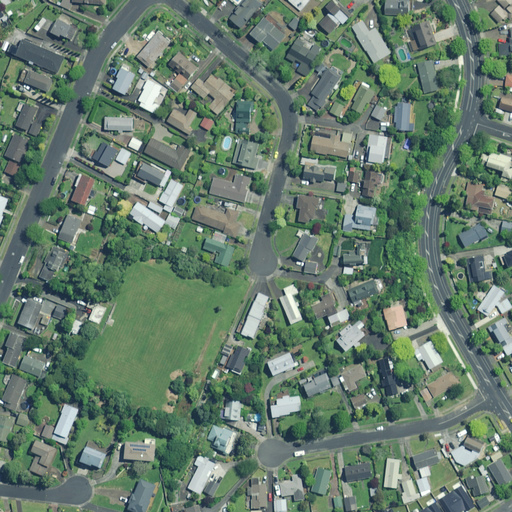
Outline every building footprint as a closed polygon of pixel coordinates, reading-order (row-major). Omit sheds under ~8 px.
[(60,6),(69,10),(73,1),(70,0),(63,0),(62,4),(58,2),(57,4),(60,6)] [(263,3),(258,0),(243,0),(229,18),(241,29),(263,3)] [(288,0),(301,11),(310,0),(288,0)] [(409,16),(409,0),(398,0),(399,1),(386,0),(385,15),(409,16)] [(504,19),(509,24),(511,20),(511,0),(498,0),(498,1),(501,4),(490,14),(499,23),(504,19)] [(349,18),(333,1),(326,8),(331,13),(320,24),(330,34),(342,23),(343,24),(349,18)] [(72,26),(74,23),(70,21),(72,18),(61,13),(51,32),(60,37),(61,35),(72,40),(78,29),(72,26)] [(286,36),(265,18),(250,35),(261,44),(262,41),(273,51),(286,36)] [(301,24),(295,18),(289,25),(295,31),(301,24)] [(370,32),(363,21),(352,28),(374,63),(391,53),(376,29),(370,32)] [(429,21),(412,27),(420,50),(437,44),(429,21)] [(498,45),(499,57),(511,55),(511,53),(511,29),(510,30),(511,43),(498,45)] [(171,42),(159,32),(138,58),(150,68),(162,53),(171,42)] [(357,46),(343,36),(338,44),(351,53),(357,46)] [(302,46),(304,43),(297,39),(286,58),(294,62),(296,60),(302,63),(297,71),(307,77),(313,68),(311,67),(322,48),(315,44),(311,51),(307,49),(302,46)] [(65,57),(23,40),(20,47),(13,44),(9,53),(58,73),(65,57)] [(198,68),(179,52),(169,64),(180,74),(169,87),(177,93),(198,68)] [(439,90),(433,61),(418,64),(424,93),(439,90)] [(54,80),(25,68),(20,81),(49,92),(54,80)] [(135,75),(121,68),(117,77),(119,78),(113,89),(125,95),(135,75)] [(342,77),(329,68),(311,93),(314,95),(308,105),(317,111),(321,106),(322,108),(327,101),(326,101),(334,89),(336,90),(339,87),(336,85),(342,77)] [(218,80),(212,75),(205,83),(199,79),(191,88),(204,99),(209,93),(216,99),(209,107),(218,115),(234,95),(229,90),(231,88),(219,78),(218,80)] [(163,87),(149,80),(144,88),(145,89),(139,101),(142,102),(140,106),(156,114),(160,106),(154,103),(163,87)] [(370,86),(363,83),(351,109),(362,114),(367,103),(369,104),(374,93),(368,90),(370,86)] [(511,92),(510,92),(508,97),(499,95),(496,108),(511,111),(511,92)] [(345,106),(334,100),(329,111),(339,117),(345,106)] [(236,133),(249,134),(249,129),(247,129),(247,122),(250,123),(251,112),(253,112),(254,102),(234,101),(232,121),(237,122),(236,133)] [(38,108),(22,102),(16,116),(20,118),(17,126),(26,130),(29,131),(28,133),(37,136),(41,126),(32,122),(38,108)] [(390,116),(390,123),(395,124),(395,122),(397,123),(396,130),(414,132),(415,116),(413,116),(414,104),(399,103),(398,107),(396,107),(395,117),(390,116)] [(387,110),(377,105),(371,115),(381,121),(387,110)] [(188,111),(180,106),(177,111),(174,109),(167,122),(189,135),(193,129),(189,127),(197,114),(189,109),(188,111)] [(132,131),(133,119),(106,117),(105,130),(119,130),(119,133),(123,133),(123,131),(132,131)] [(214,122),(205,117),(200,125),(209,131),(214,122)] [(30,141),(15,134),(6,156),(21,163),(30,141)] [(340,137),(331,135),(331,140),(313,137),(311,152),(347,158),(350,144),(339,142),(340,137)] [(392,138),(370,135),(366,164),(375,165),(375,162),(382,163),(383,158),(389,159),(392,138)] [(178,152),(151,137),(144,152),(180,171),(191,151),(182,145),(178,152)] [(142,142),(133,138),(129,146),(138,151),(142,142)] [(259,144),(240,138),(233,163),(256,169),(260,158),(256,156),(259,144)] [(118,150),(103,142),(94,159),(109,167),(118,150)] [(131,154),(122,149),(116,160),(125,165),(131,154)] [(500,156),(491,153),(490,156),(482,153),(481,159),(483,159),(481,165),(504,172),(502,176),(511,179),(511,178),(511,157),(500,154),(500,156)] [(22,166),(10,161),(6,172),(17,177),(22,166)] [(170,177),(143,162),(135,177),(147,184),(149,180),(163,188),(170,177)] [(325,167),(325,165),(305,162),(302,179),(323,182),(323,179),(334,181),(335,169),(325,167)] [(360,174),(350,172),(348,181),(358,183),(360,174)] [(383,173),(366,172),(365,184),(364,184),(363,196),(375,197),(376,183),(382,183),(383,173)] [(96,180),(80,174),(79,178),(76,186),(78,187),(72,201),(85,206),(96,180)] [(251,179),(236,175),(234,184),(214,179),(210,194),(245,203),(249,190),(246,189),(247,184),(250,185),(251,179)] [(164,209),(171,213),(173,208),(172,207),(183,186),(172,180),(160,201),(166,204),(164,209)] [(347,184),(338,182),(337,191),(345,192),(347,184)] [(484,186),(469,184),(466,209),(478,211),(478,213),(492,214),(494,198),(482,197),(484,186)] [(511,191),(511,189),(498,185),(495,195),(509,200),(511,191)] [(8,199),(0,196),(0,224),(3,217),(1,216),(8,199)] [(320,199),(298,196),(296,211),(300,212),(299,222),(309,223),(310,219),(314,220),(316,209),(319,209),(320,199)] [(150,202),(148,207),(160,214),(163,209),(150,202)] [(165,222),(138,203),(129,215),(141,224),(143,223),(157,233),(165,222)] [(226,215),(198,204),(192,219),(224,231),(223,232),(236,237),(241,225),(235,223),(239,212),(228,208),(226,215)] [(171,215),(180,219),(185,209),(176,205),(171,215)] [(376,208),(358,205),(356,216),(345,214),(343,231),(352,232),(352,228),(370,230),(371,224),(378,226),(380,218),(375,217),(376,208)] [(96,208),(90,206),(87,213),(94,215),(96,208)] [(180,219),(171,215),(170,214),(165,225),(175,229),(180,219)] [(81,220),(68,215),(59,239),(73,244),(81,220)] [(511,230),(511,222),(503,221),(501,233),(511,235),(511,230)] [(488,235),(481,223),(459,235),(465,248),(488,235)] [(215,263),(217,263),(228,268),(235,248),(224,244),(227,236),(215,231),(212,240),(207,238),(203,249),(216,253),(218,254),(215,263)] [(293,256),(304,262),(310,251),(312,252),(318,240),(306,233),(293,256)] [(356,263),(367,264),(369,244),(356,243),(355,256),(345,255),(344,264),(356,265),(356,263)] [(67,252),(54,246),(40,278),(50,282),(55,272),(57,273),(60,267),(63,268),(67,261),(64,259),(67,252)] [(511,250),(499,256),(503,265),(508,264),(509,267),(511,266),(511,250)] [(486,272),(483,256),(466,260),(470,283),(492,279),(491,271),(486,272)] [(318,264),(305,261),(303,271),(315,274),(318,264)] [(379,293),(373,279),(348,289),(353,302),(379,293)] [(299,302),(296,303),(292,296),(299,293),(295,284),(284,289),(287,295),(280,298),(292,325),(303,320),(298,307),(301,306),(299,302)] [(504,293),(494,286),(478,309),(488,316),(504,293)] [(269,297),(259,293),(242,334),(253,339),(264,313),(263,312),(269,297)] [(335,304),(330,294),(321,298),(323,302),(312,307),(318,320),(337,311),(334,305),(335,304)] [(43,306),(28,299),(18,323),(34,330),(43,306)] [(511,308),(511,306),(508,299),(497,305),(502,314),(511,308)] [(107,309),(90,300),(87,307),(94,310),(90,319),(100,324),(107,309)] [(408,325),(402,304),(383,310),(390,331),(408,325)] [(67,312),(57,307),(54,315),(64,319),(67,312)] [(351,319),(347,309),(338,313),(342,322),(351,319)] [(50,318),(44,315),(41,323),(47,326),(50,318)] [(341,323),(337,315),(328,320),(331,325),(332,327),(341,323)] [(489,327),(500,349),(504,348),(508,356),(511,353),(511,341),(504,325),(508,323),(505,319),(489,327)] [(82,323),(75,320),(70,332),(77,335),(82,323)] [(365,326),(360,321),(353,327),(350,324),(340,333),(342,336),(337,341),(346,352),(354,345),(357,349),(361,345),(358,342),(365,336),(360,329),(365,326)] [(27,339),(12,333),(7,346),(9,347),(3,363),(16,368),(27,339)] [(443,362),(431,341),(413,351),(419,361),(424,358),(430,370),(443,362)] [(232,348),(225,345),(222,354),(229,356),(232,348)] [(251,351),(238,346),(229,370),(241,375),(245,364),(244,364),(247,357),(248,357),(251,351)] [(294,363),(290,353),(268,363),(274,376),(299,365),(297,362),(294,363)] [(45,364),(26,356),(21,369),(45,379),(48,372),(42,370),(45,364)] [(397,377),(391,358),(378,362),(384,379),(379,380),(382,388),(386,386),(389,396),(398,393),(394,378),(397,377)] [(366,377),(361,365),(353,369),(352,366),(347,368),(349,372),(340,376),(346,390),(349,389),(350,391),(358,388),(355,382),(366,377)] [(458,384),(451,372),(420,391),(426,402),(458,384)] [(27,380),(13,374),(3,400),(7,402),(5,407),(15,411),(27,380)] [(329,379),(327,374),(303,384),(309,397),(331,387),(328,380),(329,379)] [(340,384),(337,376),(331,379),(334,386),(340,384)] [(367,403),(363,395),(352,400),(355,408),(367,403)] [(301,411),(299,397),(289,398),(289,396),(283,397),(283,399),(277,400),(278,406),(271,407),(273,417),(290,414),(290,413),(301,411)] [(243,401),(223,399),(221,416),(224,416),(223,419),(241,421),(243,401)] [(53,440),(66,445),(69,438),(67,438),(78,410),(66,405),(56,429),(47,425),(43,435),(53,440)] [(30,416),(20,413),(16,424),(26,428),(30,416)] [(13,420),(0,416),(0,440),(8,442),(13,420)] [(237,433),(212,425),(207,439),(213,441),(211,447),(230,454),(237,433)] [(473,450),(481,454),(484,445),(466,437),(462,445),(465,447),(473,450)] [(156,440),(146,439),(145,443),(127,442),(125,459),(155,462),(156,440)] [(56,449),(36,441),(32,452),(37,454),(30,471),(45,477),(56,449)] [(479,457),(481,454),(473,450),(471,453),(464,450),(465,447),(462,445),(451,453),(457,463),(465,466),(479,457)] [(106,455),(87,447),(82,458),(80,457),(77,463),(84,466),(86,464),(91,466),(92,465),(100,468),(106,455)] [(439,463),(435,450),(413,457),(418,470),(439,463)] [(503,456),(500,452),(491,457),(494,462),(503,456)] [(215,464),(199,456),(194,464),(199,467),(188,488),(200,494),(215,464)] [(400,460),(387,459),(384,487),(397,488),(398,479),(402,479),(402,475),(398,475),(400,460)] [(511,472),(509,474),(501,460),(489,467),(501,488),(511,480),(511,472)] [(371,472),(370,463),(345,467),(347,482),(375,477),(374,471),(371,472)] [(332,472),(318,468),(312,492),(326,495),(332,472)] [(305,500),(301,475),(293,476),(294,482),(280,484),(282,497),(294,495),(295,501),(305,500)] [(488,492),(483,476),(472,479),(472,477),(466,478),(470,489),(472,488),(475,497),(488,492)] [(253,510),(261,509),(261,508),(267,507),(265,484),(260,485),(259,478),(252,479),(252,489),(247,489),(248,495),(252,495),(253,510)] [(430,489),(427,478),(417,481),(421,492),(430,489)] [(147,511),(156,485),(140,480),(135,494),(134,494),(129,510),(134,511),(147,511)] [(219,486),(211,481),(204,492),(213,497),(219,486)] [(404,504),(420,501),(418,494),(415,494),(412,481),(402,483),(404,493),(402,493),(404,504)] [(454,511),(455,495),(443,494),(442,511),(454,511)] [(342,506),(341,496),(334,498),(336,508),(342,506)] [(490,504),(486,496),(477,502),(481,509),(490,504)] [(357,510),(354,497),(344,498),(346,511),(357,510)] [(286,511),(286,500),(274,501),(274,511),(286,511)]
